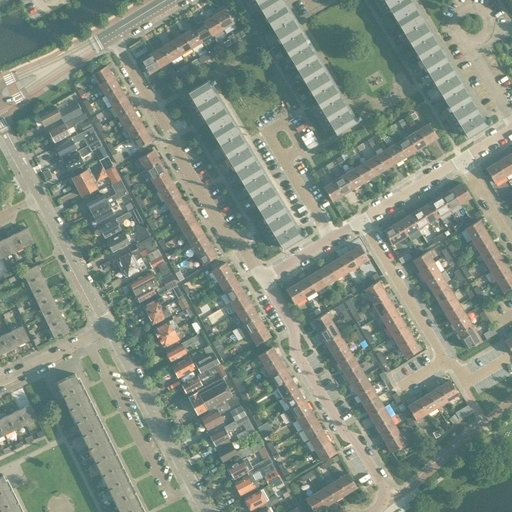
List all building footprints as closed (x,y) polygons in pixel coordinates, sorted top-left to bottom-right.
[(260,7),(281,43),(318,104),(310,109),(324,133),(332,128),(336,134),(357,121),(356,121),(360,118),(358,114),(354,117),(353,116),(351,117),(279,0),(244,0),(252,12),(260,7)] [(391,11),(404,33),(449,107),(441,112),(455,136),(463,131),(467,137),(488,124),(487,124),(491,122),(489,118),(485,120),(484,119),(482,121),(477,113),(408,0),(373,0),(383,16),(391,11)] [(214,15),(223,29),(233,23),(225,9),(214,15)] [(223,29),(214,15),(204,22),(212,36),(223,29)] [(212,36),(204,22),(193,28),(202,42),(212,36)] [(191,48),(202,42),(193,28),(183,34),(191,48)] [(233,33),(227,37),(232,44),(237,41),(233,33)] [(172,41),(181,55),(191,48),(183,34),(172,41)] [(162,47),(170,61),(181,55),(172,41),(162,47)] [(151,53),(160,67),(170,61),(162,47),(151,53)] [(160,67),(151,53),(140,60),(149,74),(160,67)] [(99,85),(113,77),(107,66),(92,74),(99,85)] [(180,70),(183,74),(189,70),(186,66),(180,70)] [(170,74),(173,79),(179,75),(176,70),(170,74)] [(99,85),(105,96),(119,87),(113,77),(99,85)] [(206,122),(264,219),(256,223),(271,247),(279,242),(282,248),(303,236),(303,235),(306,233),(304,229),(300,231),(300,230),(297,232),(292,224),(209,87),(212,85),(211,84),(215,82),(213,78),(209,80),(180,97),(198,127),(206,122)] [(119,87),(105,96),(112,106),(126,98),(119,87)] [(112,106),(118,117),(132,108),(126,98),(112,106)] [(63,123),(82,113),(76,101),(57,111),(54,106),(38,115),(44,126),(60,117),(63,123)] [(132,108),(118,117),(124,127),(138,119),(132,108)] [(124,127),(131,138),(145,129),(138,119),(124,127)] [(70,120),(49,132),(55,142),(70,134),(67,130),(73,126),(70,120)] [(90,127),(88,122),(79,126),(81,131),(90,127)] [(429,123),(418,130),(426,144),(437,137),(429,123)] [(102,126),(97,129),(103,140),(108,138),(107,137),(105,133),(102,126)] [(84,138),(88,146),(98,141),(91,127),(70,138),(70,139),(55,147),(62,158),(77,150),(74,144),(84,138)] [(151,140),(145,129),(131,138),(137,148),(151,140)] [(426,144),(418,130),(407,136),(416,150),(426,144)] [(407,136),(397,143),(405,157),(416,150),(407,136)] [(88,146),(77,152),(63,160),(69,172),(84,164),(81,158),(92,152),(91,150),(101,145),(98,141),(88,146)] [(405,157),(397,143),(386,149),(395,163),(405,157)] [(95,150),(100,159),(107,155),(102,146),(95,150)] [(386,149),(376,155),(384,169),(395,163),(386,149)] [(145,170),(159,161),(153,150),(139,159),(145,170)] [(107,155),(100,159),(99,160),(103,167),(92,172),(92,173),(90,174),(87,170),(72,178),(78,188),(85,184),(84,182),(113,166),(107,155)] [(376,155),(365,162),(374,176),(384,169),(376,155)] [(496,162),(505,176),(511,172),(511,164),(507,156),(496,162)] [(145,170),(152,180),(166,172),(159,161),(145,170)] [(365,162),(355,168),(364,182),(374,176),(365,162)] [(505,176),(496,162),(486,169),(494,183),(505,176)] [(110,175),(114,183),(120,179),(113,166),(84,182),(85,184),(78,188),(82,196),(97,188),(93,181),(96,180),(97,182),(110,175)] [(325,173),(322,168),(315,172),(318,177),(325,173)] [(355,168),(344,174),(353,188),(364,182),(355,168)] [(166,172),(152,180),(158,191),(172,182),(166,172)] [(344,174),(334,181),(343,195),(353,188),(344,174)] [(89,208),(91,213),(107,204),(127,193),(120,179),(114,183),(112,184),(111,184),(116,194),(105,200),(102,194),(86,202),(86,203),(86,205),(88,207),(89,208)] [(332,201),(343,195),(334,181),(323,187),(332,201)] [(158,191),(164,201),(178,193),(172,182),(158,191)] [(462,183),(451,190),(460,204),(471,197),(462,183)] [(449,210),(460,204),(451,190),(441,196),(449,210)] [(178,193),(164,201),(171,212),(185,203),(178,193)] [(439,216),(449,210),(441,196),(430,202),(439,216)] [(107,204),(91,213),(94,217),(93,218),(95,221),(96,222),(97,223),(113,215),(110,208),(117,204),(115,200),(107,204)] [(128,212),(133,209),(129,201),(123,204),(128,212)] [(428,223),(439,216),(430,202),(420,209),(428,223)] [(171,212),(177,222),(191,214),(185,203),(171,212)] [(409,215),(418,229),(428,223),(420,209),(409,215)] [(126,213),(99,228),(100,228),(99,230),(101,233),(102,233),(105,238),(120,229),(116,223),(128,217),(126,213)] [(177,222),(183,233),(198,224),(191,214),(177,222)] [(407,235),(418,229),(409,215),(399,221),(407,235)] [(465,229),(471,240),(485,231),(479,220),(465,229)] [(407,235),(399,221),(383,231),(392,245),(407,235)] [(136,237),(139,243),(150,237),(142,223),(131,228),(132,229),(135,227),(140,235),(136,237)] [(183,233),(190,243),(204,235),(198,224),(183,233)] [(27,228),(16,233),(23,248),(35,242),(27,228)] [(485,231),(471,240),(478,250),(492,242),(485,231)] [(12,253),(23,248),(16,233),(5,239),(12,253)] [(110,248),(112,252),(129,243),(124,233),(107,242),(107,243),(109,247),(110,248)] [(190,243),(196,254),(210,245),(204,235),(190,243)] [(148,254),(151,253),(157,250),(150,237),(139,243),(135,245),(137,248),(139,253),(145,250),(148,254)] [(0,256),(1,258),(12,253),(5,239),(0,241),(0,256)] [(478,250),(484,261),(498,252),(492,242),(478,250)] [(217,256),(210,245),(196,254),(202,264),(217,256)] [(360,245),(349,251),(357,266),(368,259),(360,245)] [(117,263),(120,269),(136,261),(133,256),(139,253),(137,248),(116,260),(118,262),(117,263)] [(163,262),(157,250),(151,253),(154,260),(149,262),(152,268),(163,262)] [(347,272),(357,266),(349,251),(338,258),(347,272)] [(419,271),(434,262),(427,252),(413,260),(419,271)] [(498,252),(484,261),(490,271),(505,262),(498,252)] [(136,261),(120,269),(123,275),(124,275),(126,277),(145,267),(142,263),(143,263),(141,258),(136,261)] [(336,278),(347,272),(338,258),(328,264),(336,278)] [(22,264),(24,268),(31,265),(29,260),(22,264)] [(211,271),(218,282),(232,273),(225,262),(211,271)] [(434,262),(419,271),(426,282),(440,273),(434,262)] [(490,271),(497,282),(511,273),(505,262),(490,271)] [(326,285),(336,278),(328,264),(317,271),(326,285)] [(22,272),(28,284),(42,276),(37,265),(22,272)] [(166,268),(161,271),(164,276),(170,274),(170,273),(167,267),(166,268)] [(315,291),(326,285),(317,271),(307,277),(315,291)] [(145,276),(129,284),(130,285),(130,287),(131,289),(132,290),(134,293),(156,281),(154,278),(151,273),(145,276)] [(224,292),(238,284),(232,273),(218,282),(224,292)] [(440,273),(426,282),(432,292),(446,283),(440,273)] [(511,287),(511,274),(511,273),(497,282),(503,292),(511,287)] [(170,275),(162,279),(168,290),(176,285),(177,285),(171,274),(170,275)] [(28,284),(33,295),(48,287),(42,276),(28,284)] [(305,297),(315,291),(307,277),(296,283),(305,297)] [(156,281),(134,293),(135,296),(135,297),(136,300),(138,300),(138,302),(158,291),(155,286),(158,285),(156,281)] [(364,290),(373,305),(388,297),(378,281),(364,290)] [(294,304),(305,297),(296,283),(286,290),(294,304)] [(446,283),(432,292),(439,302),(453,294),(446,283)] [(230,303),(245,294),(238,284),(224,292),(230,303)] [(172,288),(178,299),(183,296),(177,286),(172,288)] [(33,295),(29,297),(34,307),(38,305),(38,306),(53,298),(48,287),(33,295)] [(237,313),(251,305),(245,294),(230,303),(237,313)] [(453,294),(439,302),(445,313),(459,304),(453,294)] [(146,315),(146,316),(161,308),(159,303),(163,301),(161,297),(142,307),(143,309),(142,309),(143,310),(143,312),(144,315),(146,315)] [(394,307),(388,297),(373,305),(380,316),(394,307)] [(38,306),(44,317),(58,309),(53,298),(38,306)] [(183,310),(188,307),(183,298),(178,300),(183,310)] [(459,304),(445,313),(451,323),(465,315),(459,304)] [(243,324),(257,315),(251,305),(237,313),(243,324)] [(161,308),(146,316),(146,317),(146,319),(148,321),(149,322),(150,323),(151,323),(151,325),(170,315),(171,315),(166,306),(161,308)] [(400,318),(394,307),(380,316),(386,326),(400,318)] [(187,320),(192,317),(188,308),(182,311),(187,320)] [(44,317),(49,328),(64,321),(58,309),(44,317)] [(312,321),(319,332),(333,323),(326,313),(312,321)] [(243,324),(236,328),(243,338),(250,334),(264,326),(257,315),(243,324)] [(465,315),(451,323),(458,334),(472,325),(465,315)] [(407,328),(400,318),(386,326),(392,337),(407,328)] [(157,338),(158,339),(173,330),(177,328),(175,323),(173,319),(154,329),(155,331),(154,331),(154,332),(154,334),(156,337),(157,338)] [(69,332),(64,321),(49,328),(55,339),(69,332)] [(339,334),(333,323),(319,332),(325,342),(339,334)] [(472,325),(458,334),(467,349),(481,341),(472,325)] [(11,331),(18,346),(29,340),(22,326),(11,331)] [(264,326),(250,334),(256,345),(270,336),(264,326)] [(413,339),(407,328),(392,337),(399,347),(413,339)] [(173,330),(158,339),(158,341),(159,343),(161,345),(161,346),(162,345),(163,347),(182,337),(180,333),(176,335),(173,330)] [(18,346),(11,331),(0,336),(0,337),(7,351),(18,346)] [(346,344),(339,334),(325,342),(331,353),(346,344)] [(181,344),(166,352),(167,354),(166,355),(168,359),(169,360),(170,361),(185,353),(183,348),(198,340),(196,335),(180,344),(181,344)] [(419,349),(413,339),(399,347),(405,358),(419,349)] [(352,355),(346,344),(331,353),(338,363),(352,355)] [(258,355),(264,366),(278,358),(272,347),(258,355)] [(214,366),(215,365),(209,354),(191,363),(188,357),(171,366),(178,378),(194,369),(195,369),(197,368),(200,373),(207,369),(214,366)] [(352,355),(338,363),(344,374),(358,365),(352,355)] [(285,368),(278,358),(264,366),(271,377),(285,368)] [(221,378),(222,377),(224,377),(218,364),(215,366),(218,372),(221,378)] [(358,365),(344,374),(350,384),(357,380),(365,376),(358,365)] [(214,366),(207,369),(208,370),(210,375),(211,376),(218,372),(215,366),(214,366)] [(271,377),(277,387),(291,379),(285,368),(271,377)] [(202,385),(199,380),(210,375),(208,370),(182,384),(186,393),(202,385)] [(74,374),(56,383),(119,511),(142,511),(139,506),(74,374)] [(365,376),(357,380),(350,384),(357,395),(371,386),(365,376)] [(222,377),(221,378),(188,396),(197,414),(214,405),(216,409),(236,398),(232,391),(230,392),(222,377)] [(291,379),(277,387),(283,398),(297,389),(291,379)] [(450,380),(439,387),(447,401),(458,394),(450,380)] [(363,405),(377,397),(371,386),(357,395),(363,405)] [(439,387),(428,393),(437,407),(447,401),(439,387)] [(283,398),(290,408),(304,400),(297,389),(283,398)] [(246,406),(250,403),(244,392),(240,395),(246,406)] [(426,413),(437,407),(428,393),(418,399),(426,413)] [(384,407),(377,397),(363,405),(369,416),(384,407)] [(238,403),(236,398),(216,409),(217,409),(201,417),(203,422),(203,424),(204,428),(207,428),(207,429),(223,421),(219,414),(230,409),(230,408),(238,403)] [(416,420),(426,413),(418,399),(407,406),(416,420)] [(289,423),(296,419),(310,410),(304,400),(290,408),(283,412),(289,423)] [(30,405),(19,410),(26,425),(37,419),(30,405)] [(230,412),(235,421),(245,415),(240,407),(230,412)] [(376,426),(390,418),(384,407),(369,416),(376,426)] [(15,430),(26,425),(19,410),(7,415),(15,430)] [(296,419),(302,429),(316,421),(310,410),(296,419)] [(0,427),(4,435),(15,430),(7,415),(0,419),(0,427)] [(246,415),(245,415),(235,421),(234,421),(234,422),(224,427),(209,435),(210,437),(210,438),(212,441),(213,442),(215,446),(230,438),(226,430),(230,430),(238,426),(242,425),(247,423),(249,422),(246,415)] [(258,427),(262,425),(257,416),(253,418),(258,427)] [(396,428),(390,418),(376,426),(385,442),(392,438),(389,433),(396,428)] [(316,421),(302,429),(309,440),(323,431),(316,421)] [(247,423),(242,425),(247,436),(255,432),(249,422),(247,423)] [(406,444),(396,428),(389,433),(392,438),(385,442),(392,452),(406,444)] [(309,440),(315,450),(329,442),(323,431),(309,440)] [(336,452),(329,442),(315,450),(322,461),(336,452)] [(231,444),(217,451),(222,461),(228,458),(229,460),(238,456),(239,459),(243,457),(260,448),(261,447),(259,443),(250,448),(249,446),(242,449),(241,449),(236,452),(235,450),(234,450),(231,444)] [(244,459),(243,457),(239,459),(240,460),(228,467),(227,470),(229,474),(231,475),(234,479),(248,471),(250,475),(271,464),(268,458),(269,457),(263,446),(261,447),(260,448),(266,459),(252,467),(247,457),(244,459)] [(281,471),(285,468),(279,457),(275,460),(281,471)] [(266,466),(270,473),(263,476),(268,485),(280,479),(272,464),(266,466)] [(348,473),(337,480),(346,494),(357,487),(348,473)] [(0,476),(0,511),(20,511),(3,475),(0,476)] [(237,490),(240,495),(254,488),(252,484),(255,482),(251,475),(234,484),(235,485),(233,486),(236,491),(237,490)] [(335,500),(346,494),(337,480),(327,486),(335,500)] [(327,486),(316,492),(325,506),(335,500),(327,486)] [(261,511),(267,507),(278,501),(274,495),(269,497),(264,488),(259,490),(259,491),(243,499),(244,500),(244,502),(245,505),(247,505),(250,510),(258,506),(261,511)] [(315,511),(325,506),(316,492),(305,499),(313,511),(315,511)]
